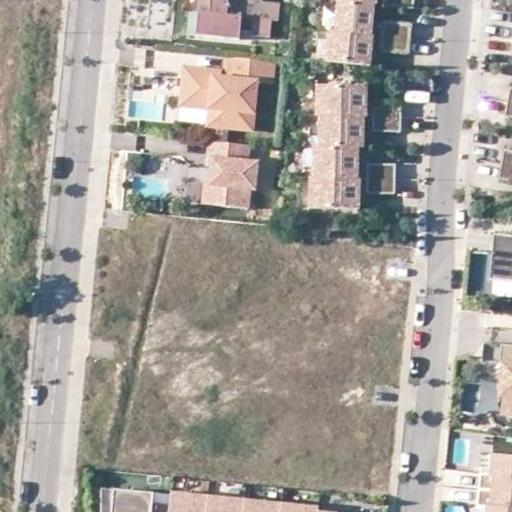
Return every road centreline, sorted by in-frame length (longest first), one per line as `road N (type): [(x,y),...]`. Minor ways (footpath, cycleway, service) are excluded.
road 1 (residential): [(42,511),(92,0)]
road 2 (residential): [(461,0),(418,511)]
